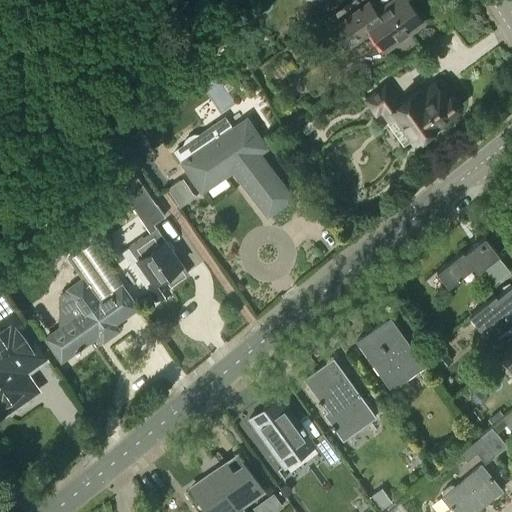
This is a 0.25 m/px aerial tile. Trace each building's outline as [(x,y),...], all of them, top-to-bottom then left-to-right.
[(369,3),(332,29),(346,49),(371,31),(384,49),(422,22),(406,0),(397,0),(377,15),(369,3)] [(211,51),(230,36),(222,27),(204,42),(211,51)] [(300,60),(322,45),(311,30),(290,45),(300,60)] [(385,86),(367,100),(376,113),(382,109),(389,121),(397,115),(414,140),(458,108),(459,102),(456,98),(451,97),(446,101),(434,85),(427,90),(424,86),(398,105),(385,86)] [(175,151),(194,178),(201,188),(232,167),(268,214),(292,196),(274,172),(285,164),(262,132),(258,135),(247,119),(232,129),(224,117),(199,135),(194,135),(189,137),(185,141),(183,145),(175,151)] [(123,155),(108,165),(115,176),(130,166),(123,155)] [(161,201),(160,201),(141,174),(126,185),(130,191),(126,194),(140,216),(145,212),(153,224),(169,213),(161,201)] [(182,177),(167,187),(178,203),(177,203),(178,206),(195,195),(193,192),(192,193),(182,177)] [(65,200),(45,214),(73,254),(68,258),(82,279),(68,289),(69,291),(60,297),(60,328),(46,337),(62,359),(99,333),(104,339),(118,329),(114,323),(137,307),(121,285),(91,242),(93,241),(80,222),(65,200)] [(128,246),(121,251),(146,286),(155,300),(170,290),(168,287),(172,284),(188,273),(156,227),(149,232),(128,246)] [(436,271),(448,286),(473,265),(478,271),(499,253),(485,235),(464,252),(462,250),(436,271)] [(481,329),(491,322),(501,335),(511,325),(511,283),(497,296),(495,294),(469,315),(481,329)] [(0,325),(4,331),(0,333),(0,414),(6,410),(7,408),(21,398),(23,398),(30,394),(30,391),(34,389),(35,390),(36,389),(17,362),(20,355),(15,346),(20,343),(21,345),(33,336),(15,311),(0,289),(0,325)] [(356,341),(391,390),(425,365),(390,316),(356,341)] [(435,326),(429,330),(436,338),(444,331),(440,326),(435,326)] [(420,337),(412,343),(418,350),(425,345),(420,337)] [(511,350),(502,359),(511,371),(511,350)] [(333,355),(304,376),(327,409),(324,411),(332,422),(330,424),(333,428),(335,427),(343,438),(376,415),(370,406),(333,355)] [(279,395),(249,418),(284,466),(315,444),(319,451),(329,464),(340,456),(330,443),(323,433),(312,441),(279,395)] [(491,427),(479,437),(495,456),(507,446),(491,427)] [(485,464),(495,456),(479,437),(460,453),(467,461),(476,453),(485,464)] [(226,462),(190,488),(206,509),(202,511),(245,511),(241,506),(263,490),(244,464),(233,472),(226,462)] [(481,465),(455,487),(453,485),(450,484),(442,491),(442,494),(444,496),(442,497),(451,507),(444,511),(473,511),(501,490),(481,465)] [(382,487),(370,494),(380,508),(392,500),(382,487)] [(253,506),(257,511),(273,511),(277,510),(267,496),(253,506)] [(407,511),(400,502),(387,511),(407,511)]
